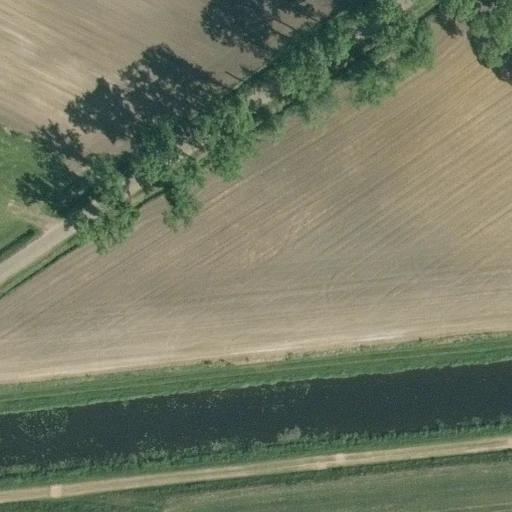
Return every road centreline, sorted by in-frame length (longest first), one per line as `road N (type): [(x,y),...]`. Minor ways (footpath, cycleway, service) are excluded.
road 1 (track): [(511,439),(0,493)]
road 2 (unclassified): [(0,277),(411,0)]
